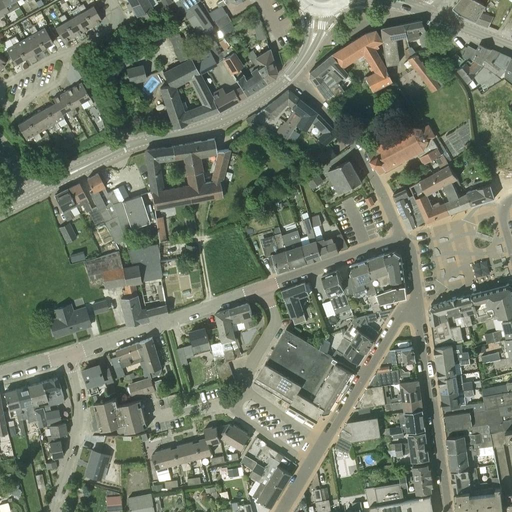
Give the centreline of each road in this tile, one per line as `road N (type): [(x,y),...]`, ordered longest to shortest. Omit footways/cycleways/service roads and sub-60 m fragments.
road 1 (secondary): [(31,192),(133,143),(225,119),(301,60)]
road 2 (unclassified): [(64,356),(263,288)]
road 3 (residential): [(448,511),(417,306)]
road 4 (residential): [(399,239),(373,176),(300,83)]
road 5 (residential): [(417,306),(405,309),(322,443)]
road 6 (unclassified): [(53,511),(78,424),(64,356)]
road 7 (unclassified): [(263,288),(399,239)]
